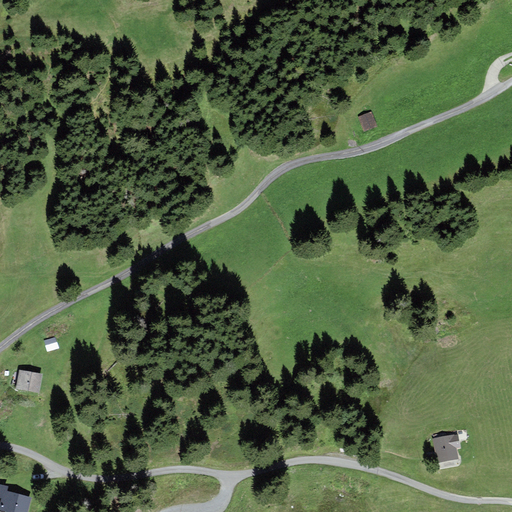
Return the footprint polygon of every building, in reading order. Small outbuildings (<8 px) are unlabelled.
[(369,114),(359,117),(363,131),(374,127),(369,114)] [(44,341),(47,352),(59,348),(56,337),(44,341)] [(18,370),(15,389),(39,393),(42,374),(18,370)] [(454,435),(433,438),(438,463),(459,458),(457,450),(461,449),(458,435),(454,435)] [(0,511),(4,511),(27,511),(31,498),(7,493),(8,487),(0,485),(0,497),(2,498),(0,505),(0,511)]
